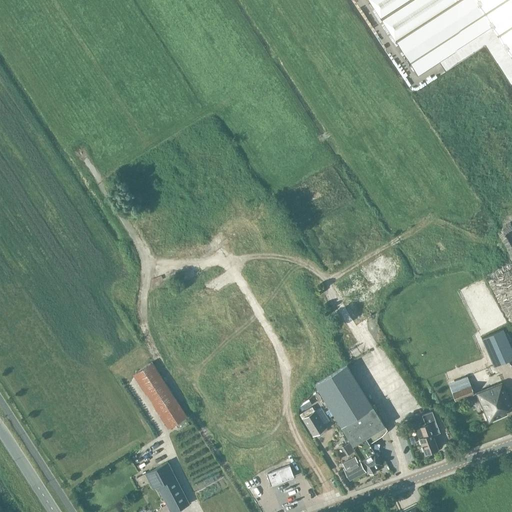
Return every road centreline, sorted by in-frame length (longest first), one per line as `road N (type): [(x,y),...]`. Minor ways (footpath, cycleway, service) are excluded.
road 1 (track): [(337,507),(290,422),(276,339),(228,260)]
road 2 (tertiary): [(325,511),(511,443)]
road 3 (tertiary): [(72,511),(0,398)]
